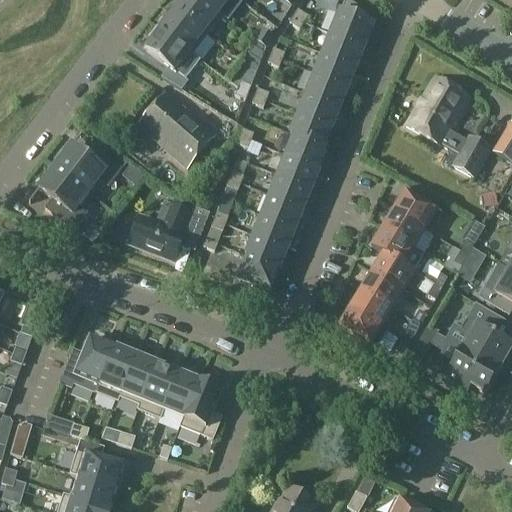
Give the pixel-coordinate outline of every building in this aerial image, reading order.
[(185,0),(174,14),(207,39),(222,18),(218,16),(197,0),(185,0)] [(197,0),(218,16),(230,0),(197,0)] [(298,0),(279,0),(279,1),(293,9),(298,0)] [(345,1),(331,36),(365,49),(373,29),(352,21),(356,9),(357,10),(357,9),(345,1)] [(280,4),(276,11),(287,17),(291,10),(280,4)] [(308,19),(297,13),(293,20),(304,26),(308,19)] [(169,21),(165,18),(156,30),(192,58),(207,39),(174,14),(169,21)] [(293,20),(289,27),(299,33),(304,26),(293,20)] [(427,52),(434,38),(416,29),(409,44),(427,52)] [(151,44),(145,52),(177,77),(192,58),(156,30),(148,41),(151,44)] [(331,36),(323,56),(356,69),(365,49),(331,36)] [(259,38),(255,45),(265,51),(270,45),(259,38)] [(265,51),(255,45),(251,52),(261,58),(265,51)] [(273,52),(270,59),(282,64),(284,56),(273,52)] [(323,56),(315,76),(348,90),(356,69),(323,56)] [(270,59),(267,67),(278,71),(282,64),(270,59)] [(315,76),(307,96),(340,110),(348,90),(315,76)] [(467,103),(433,82),(406,128),(460,158),(465,148),(447,138),(467,103)] [(240,84),(237,92),(248,96),(251,88),(240,84)] [(248,96),(237,92),(234,99),(245,103),(248,96)] [(269,97),(257,92),(254,100),(266,104),(269,97)] [(137,129),(187,171),(215,139),(165,96),(137,129)] [(307,96),(299,116),(332,130),(340,110),(307,96)] [(254,100),(252,107),(263,111),(266,104),(254,100)] [(332,130),(299,116),(290,138),(294,139),(324,150),(332,130)] [(511,126),(492,155),(511,167),(511,126)] [(238,140),(250,144),(253,137),(241,132),(238,140)] [(324,150),(294,139),(286,160),(319,173),(328,152),(324,150)] [(250,144),(238,140),(236,148),(247,152),(250,144)] [(465,148),(460,158),(454,169),(474,181),(490,153),(469,141),(465,148)] [(65,157),(62,154),(52,168),(88,196),(98,182),(108,190),(121,172),(98,154),(90,163),(72,149),(65,157)] [(286,160),(279,176),(278,180),(311,193),(319,173),(286,160)] [(41,181),(44,184),(38,192),(52,202),(44,212),(73,234),(87,216),(78,209),(88,196),(52,168),(41,181)] [(243,180),(232,175),(229,183),(240,187),(243,180)] [(278,180),(269,200),(303,214),(311,193),(278,180)] [(229,183),(226,190),(237,194),(240,187),(229,183)] [(393,215),(424,234),(430,237),(442,218),(405,195),(393,215)] [(495,195),(482,198),(484,210),(498,207),(495,195)] [(269,200),(261,220),(295,234),(303,214),(269,200)] [(145,224),(135,249),(174,265),(180,250),(187,231),(202,237),(207,222),(180,211),(171,234),(161,230),(145,223),(145,224)] [(393,215),(382,232),(414,251),(424,234),(393,215)] [(217,216),(214,223),(225,227),(228,220),(217,216)] [(261,220),(253,240),(287,254),(295,234),(261,220)] [(214,223),(211,230),(222,235),(225,227),(214,223)] [(91,229),(83,239),(93,247),(101,236),(91,229)] [(382,232),(371,251),(383,258),(383,256),(400,266),(403,268),(414,275),(424,257),(421,255),(414,251),(382,232)] [(287,254),(253,240),(245,261),(279,274),(287,254)] [(206,243),(203,251),(214,255),(217,248),(206,243)] [(459,255),(467,259),(473,249),(466,245),(459,255)] [(467,259),(459,255),(453,265),(461,269),(467,259)] [(383,258),(372,275),(403,294),(415,275),(414,275),(403,268),(400,266),(383,256),(383,258)] [(279,274),(245,261),(237,280),(271,295),(279,274)] [(490,281),(478,300),(504,316),(510,305),(511,306),(511,274),(507,272),(498,286),(490,281)] [(372,275),(361,292),(393,311),(403,294),(372,275)] [(440,277),(434,288),(441,292),(448,281),(440,277)] [(434,288),(427,299),(435,304),(441,292),(434,288)] [(361,294),(351,310),(382,329),(387,333),(398,315),(393,311),(361,292),(361,294)] [(351,310),(339,330),(375,352),(387,333),(382,329),(351,310)] [(419,313),(412,324),(420,329),(427,318),(419,313)] [(472,313),(461,332),(471,338),(462,353),(499,374),(511,350),(511,349),(496,341),(492,338),(498,328),(472,313)] [(412,324),(406,336),(414,340),(420,329),(412,324)] [(31,341),(34,333),(23,329),(20,337),(31,341)] [(408,362),(409,362),(419,368),(437,338),(426,332),(408,362)] [(72,352),(60,383),(72,388),(76,378),(98,387),(113,351),(90,341),(83,357),(72,352)] [(403,359),(409,348),(402,343),(396,354),(403,359)] [(27,354),(15,350),(13,357),(24,361),(27,354)] [(113,351),(98,387),(95,396),(117,405),(119,401),(136,360),(113,351)] [(200,382),(210,357),(201,353),(191,378),(200,382)] [(462,354),(444,385),(456,392),(461,383),(485,397),(499,374),(462,353),(462,354)] [(13,357),(10,365),(21,369),(24,361),(13,357)] [(155,368),(136,360),(119,401),(139,409),(155,368)] [(155,368),(139,409),(137,413),(160,422),(163,413),(178,377),(155,368)] [(197,385),(178,377),(163,413),(183,421),(197,385)] [(197,385),(183,421),(179,430),(212,444),(222,420),(211,416),(220,393),(198,384),(197,385)] [(1,391),(0,392),(0,398),(9,402),(12,395),(1,391)] [(0,398),(0,407),(6,410),(9,402),(0,398)] [(73,428),(70,439),(77,442),(81,430),(73,428)] [(81,430),(77,442),(85,444),(89,432),(81,430)] [(127,438),(119,436),(116,447),(123,450),(127,438)] [(127,438),(123,450),(131,452),(135,440),(127,438)] [(70,476),(69,478),(79,480),(79,479),(116,491),(123,468),(101,461),(104,451),(80,443),(77,454),(76,456),(70,476)] [(26,450),(13,446),(10,458),(22,462),(26,450)] [(159,461),(167,463),(171,451),(163,449),(159,461)] [(5,472),(3,480),(15,483),(17,476),(5,472)] [(72,500),(72,501),(107,511),(110,511),(116,491),(79,479),(79,480),(72,500)] [(15,483),(3,480),(1,488),(12,491),(15,483)] [(276,511),(313,511),(315,509),(288,492),(276,511)] [(58,511),(107,511),(72,501),(72,500),(63,498),(58,511)] [(365,504),(354,498),(351,505),(361,511),(365,504)] [(407,507),(394,501),(389,511),(423,511),(424,511),(409,504),(407,507)]
